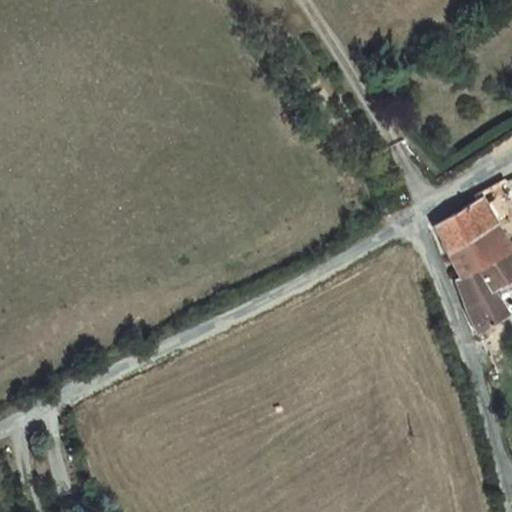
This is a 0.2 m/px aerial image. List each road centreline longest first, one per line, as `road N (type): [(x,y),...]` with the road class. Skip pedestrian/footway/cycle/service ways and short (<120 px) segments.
road 1 (unclassified): [(412,219),(287,292),(0,432)]
road 2 (residential): [(412,219),(470,365),(509,511)]
road 3 (unknown): [(412,219),(301,0)]
